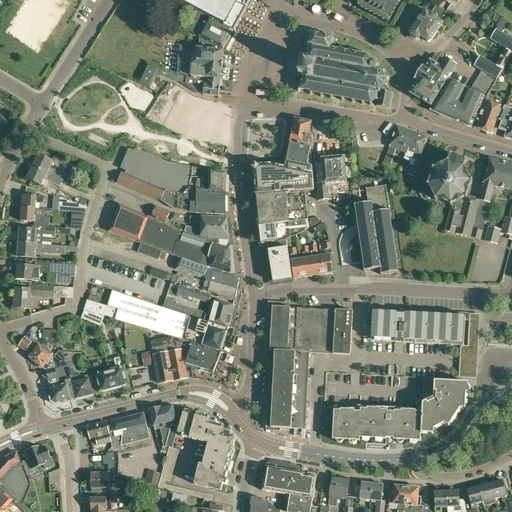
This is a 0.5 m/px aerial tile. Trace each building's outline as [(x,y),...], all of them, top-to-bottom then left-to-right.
[(176,0),(200,13),(232,29),(233,30),(249,0),(176,0)] [(321,14),(325,7),(311,0),(302,0),(301,3),(321,14)] [(358,0),(359,2),(357,6),(361,8),(361,10),(364,9),(365,12),(369,11),(370,15),(373,14),(374,17),(377,15),(378,19),(381,18),(382,21),(385,20),(388,22),(390,19),(393,18),(391,15),(395,13),(394,10),(397,9),(396,6),(400,5),(399,2),(402,1),(401,0),(358,0)] [(409,31),(411,32),(410,33),(411,36),(416,40),(420,39),(422,41),(423,39),(428,42),(430,42),(450,14),(437,5),(430,14),(425,11),(419,8),(407,24),(409,25),(408,27),(409,31)] [(232,29),(200,13),(190,31),(222,49),(222,48),(228,51),(237,33),(232,30),(232,29)] [(499,61),(497,65),(496,67),(480,57),(474,66),(486,73),(485,75),(496,81),(511,53),(511,37),(509,36),(508,37),(496,30),(494,33),(493,32),(491,36),(492,36),(490,39),(507,49),(506,51),(505,51),(499,61)] [(300,88),(297,90),(298,91),(298,92),(301,90),(310,92),(309,95),(312,95),(312,92),(320,93),(320,97),(322,97),(322,94),(331,95),(330,98),(332,99),(333,96),(334,96),(340,97),(342,97),(341,101),(343,101),(344,98),(353,99),(352,103),(364,105),(364,102),(371,103),(370,106),(371,105),(373,105),(376,106),(377,106),(377,107),(390,109),(392,93),(392,92),(388,87),(388,86),(386,85),(387,80),(390,79),(390,77),(387,78),(383,72),(385,70),(383,69),(381,72),(377,71),(377,65),(379,64),(379,63),(377,63),(374,61),(375,59),(368,53),(367,55),(363,54),(363,51),(361,51),(361,54),(352,52),(353,49),(351,49),(350,51),(342,50),(342,47),(340,47),(340,50),(332,48),(333,45),(331,45),(332,40),(334,40),(335,38),(333,38),(333,37),(332,37),(332,35),(331,35),(330,37),(323,35),(323,34),(321,34),(321,35),(313,33),(313,32),(312,32),(311,33),(310,34),(310,33),(309,35),(311,35),(310,37),(309,36),(306,37),(306,40),(307,42),(310,42),(310,43),(308,43),(307,45),(308,45),(305,59),(301,59),(298,74),(302,75),(300,88)] [(467,60),(465,46),(456,48),(456,52),(458,52),(460,62),(467,60)] [(184,77),(176,76),(159,70),(159,69),(147,63),(137,83),(150,89),(155,77),(164,77),(180,83),(196,94),(218,96),(220,87),(219,87),(220,79),(222,69),(223,63),(222,63),(223,52),(197,49),(196,57),(192,57),(191,66),(192,66),(191,77),(184,76),(184,77)] [(258,70),(267,72),(265,78),(275,80),(281,54),(263,50),(258,70)] [(423,69),(420,75),(442,88),(456,66),(445,59),(443,61),(435,56),(432,62),(431,61),(425,70),(423,69)] [(243,62),(240,98),(250,99),(253,63),(243,62)] [(482,71),(473,85),(483,92),(485,88),(487,90),(493,80),(485,75),(486,73),(482,71)] [(442,88),(420,75),(417,79),(419,80),(410,94),(420,100),(421,99),(431,106),(432,105),(434,106),(437,101),(435,99),(442,88)] [(449,80),(437,101),(434,106),(431,111),(449,118),(462,87),(449,80)] [(462,87),(449,118),(458,122),(471,91),(462,87)] [(484,98),(471,91),(458,122),(472,128),(484,98)] [(484,132),(494,104),(484,101),(474,129),(484,132)] [(167,102),(164,116),(189,122),(192,108),(167,102)] [(505,108),(500,121),(503,122),(500,130),(507,132),(511,115),(511,110),(507,109),(509,103),(507,102),(505,108)] [(494,104),(484,132),(495,136),(500,121),(505,108),(494,104)] [(198,141),(229,144),(231,120),(232,120),(233,107),(211,105),(210,117),(211,117),(210,129),(199,128),(198,141)] [(0,128),(2,130),(10,119),(3,115),(4,113),(6,110),(0,106),(0,128)] [(261,117),(273,121),(275,112),(263,109),(261,117)] [(250,111),(249,133),(258,133),(258,111),(250,111)] [(269,139),(273,123),(262,120),(259,136),(269,139)] [(294,122),(290,142),(310,146),(311,137),(308,136),(311,123),(298,120),(294,122)] [(282,124),(280,134),(288,135),(290,125),(282,124)] [(407,154),(415,133),(397,127),(383,165),(390,168),(397,150),(406,153),(407,154)] [(407,154),(406,153),(403,159),(410,162),(409,165),(411,166),(407,175),(416,179),(422,163),(413,159),(415,153),(421,156),(428,138),(415,133),(407,154)] [(257,153),(257,136),(248,136),(248,153),(257,153)] [(310,146),(290,142),(287,161),(312,166),(313,166),(311,153),(310,153),(310,146)] [(122,172),(121,173),(171,194),(182,194),(188,188),(226,194),(226,175),(170,162),(135,149),(125,173),(122,172)] [(38,154),(32,167),(63,181),(65,175),(50,167),(53,161),(38,154)] [(464,200),(465,199),(467,197),(466,196),(471,183),(472,182),(471,181),(465,168),(466,167),(464,166),(465,161),(466,160),(465,159),(464,160),(453,156),(451,154),(450,156),(451,157),(448,161),(446,161),(446,162),(434,168),(433,168),(432,170),(433,170),(429,184),(428,184),(427,185),(429,186),(430,188),(422,191),(426,199),(434,195),(435,198),(434,199),(436,200),(436,199),(450,204),(451,205),(452,204),(464,200)] [(328,183),(347,181),(344,157),(322,159),(324,183),(318,184),(320,201),(330,200),(328,183)] [(511,191),(511,189),(511,164),(489,159),(485,175),(507,180),(505,189),(511,191)] [(287,161),(286,161),(286,162),(285,169),(276,167),(269,165),(262,166),(257,166),(254,170),(256,195),(305,191),(314,191),(313,182),(312,174),(312,166),(287,161)] [(63,181),(32,167),(27,179),(41,186),(44,179),(60,187),(63,181)] [(171,194),(121,173),(117,183),(161,201),(172,209),(201,215),(226,215),(226,194),(188,188),(182,194),(171,194)] [(507,180),(485,175),(479,200),(489,203),(490,203),(494,186),(505,189),(507,180)] [(239,180),(240,194),(249,194),(248,180),(239,180)] [(399,272),(390,211),(391,211),(391,210),(390,211),(388,201),(389,201),(387,185),(366,188),(367,196),(368,196),(369,203),(355,205),(355,206),(365,271),(364,271),(381,269),(382,274),(381,274),(381,275),(399,272)] [(511,189),(511,191),(511,190),(511,207),(509,219),(505,218),(502,233),(511,235),(511,189)] [(305,191),(256,195),(257,208),(306,201),(305,191)] [(23,196),(22,202),(21,202),(20,203),(19,207),(20,208),(22,208),(22,209),(35,210),(36,203),(44,204),(44,197),(41,196),(41,197),(36,197),(23,196)] [(479,200),(467,197),(465,199),(464,200),(451,205),(444,232),(480,241),(489,203),(479,200)] [(72,212),(82,213),(86,214),(88,207),(60,198),(59,212),(72,212)] [(306,201),(257,208),(258,218),(307,210),(306,201)] [(151,218),(165,224),(170,213),(156,207),(151,218)] [(20,215),(21,215),(21,222),(34,223),(34,227),(47,228),(47,224),(49,224),(50,217),(35,216),(35,210),(22,209),(22,210),(20,210),(19,210),(19,214),(20,215)] [(307,210),(258,218),(259,227),(295,221),(308,219),(307,210)] [(184,233),(184,232),(148,217),(138,243),(141,244),(141,245),(162,252),(167,254),(179,259),(200,266),(209,269),(210,267),(231,274),(229,250),(207,243),(204,244),(206,239),(184,233)] [(202,228),(227,230),(227,219),(190,217),(190,223),(202,224),(202,228)] [(308,220),(309,227),(319,223),(318,218),(308,220)] [(295,221),(259,227),(261,244),(286,239),(293,236),(300,233),(305,231),(305,229),(309,227),(308,220),(308,219),(295,221)] [(19,243),(43,245),(43,235),(55,236),(55,228),(47,228),(34,227),(34,230),(20,230),(19,243)] [(186,227),(184,232),(184,233),(206,239),(222,245),(224,240),(228,241),(227,230),(202,228),(201,233),(197,232),(197,229),(186,227)] [(500,230),(489,227),(485,241),(497,244),(500,230)] [(325,255),(321,256),(323,274),(333,273),(330,255),(332,255),(330,243),(326,244),(326,241),(323,242),(324,244),(325,255)] [(43,245),(19,243),(18,249),(16,249),(16,256),(18,256),(18,257),(34,258),(34,251),(44,252),(44,253),(65,255),(65,246),(43,245)] [(323,274),(321,256),(317,257),(316,255),(317,255),(316,243),(313,243),(314,245),(310,246),(314,276),(323,274)] [(288,251),(288,250),(261,244),(263,257),(288,254),(288,251)] [(300,259),(303,277),(312,276),(308,246),(301,247),(303,257),(304,257),(304,258),(300,259)] [(295,248),(289,249),(294,279),(303,277),(300,259),(296,259),(296,258),(297,258),(295,248)] [(288,254),(263,257),(262,258),(263,261),(264,261),(267,283),(292,279),(288,254)] [(200,266),(179,259),(175,270),(203,279),(203,280),(211,283),(237,291),(237,290),(238,281),(237,279),(232,277),(214,272),(210,271),(209,269),(200,266)] [(18,266),(17,280),(39,282),(40,272),(57,273),(56,283),(70,284),(71,277),(74,277),(75,277),(76,265),(62,264),(40,263),(33,263),(33,267),(18,266)] [(211,283),(203,280),(202,281),(179,274),(176,283),(196,289),(195,290),(207,294),(218,298),(219,298),(235,302),(237,291),(211,283)] [(142,283),(160,286),(161,280),(143,277),(142,283)] [(53,297),(54,287),(29,285),(29,289),(15,289),(14,308),(29,309),(30,290),(36,291),(36,296),(53,297)] [(211,296),(180,286),(176,295),(188,299),(189,297),(209,304),(211,296)] [(130,288),(129,293),(144,298),(145,293),(130,288)] [(174,311),(163,308),(161,308),(112,291),(108,307),(88,301),(85,311),(220,351),(227,328),(203,321),(174,312),(174,311)] [(163,308),(174,311),(177,302),(166,299),(163,308)] [(211,302),(210,310),(231,317),(235,306),(215,300),(215,303),(211,302)] [(294,435),(301,436),(305,436),(305,429),(309,353),(350,355),(353,311),(272,307),(270,351),(275,351),(272,428),(294,429),(294,435)] [(231,317),(210,310),(208,317),(205,316),(205,313),(197,310),(195,318),(204,320),(203,321),(209,323),(209,322),(228,328),(231,317)] [(371,338),(424,341),(464,343),(465,316),(373,311),(371,338)] [(98,332),(91,329),(88,336),(94,339),(98,332)] [(56,331),(43,330),(43,341),(56,346),(56,331)] [(37,346),(38,346),(39,344),(25,337),(18,347),(25,352),(26,351),(31,354),(37,346)] [(190,353),(217,362),(219,353),(188,343),(186,352),(190,353)] [(37,346),(31,354),(29,357),(30,358),(28,360),(39,369),(41,367),(42,367),(44,369),(50,362),(53,358),(51,357),(53,354),(45,349),(43,351),(38,346),(37,346)] [(192,368),(189,355),(184,356),(182,349),(168,352),(173,381),(188,379),(186,367),(192,368)] [(58,351),(53,358),(50,362),(44,369),(46,371),(49,380),(46,381),(48,389),(49,394),(48,394),(50,403),(55,406),(64,403),(63,403),(71,401),(70,400),(74,399),(65,360),(63,352),(58,351)] [(151,364),(150,360),(148,351),(141,352),(143,365),(151,364)] [(173,381),(168,352),(153,355),(159,384),(173,381)] [(190,353),(189,355),(192,368),(209,374),(210,374),(211,374),(212,374),(213,373),(213,372),(217,362),(190,353)] [(116,370),(109,372),(114,391),(121,389),(120,386),(127,385),(125,376),(127,376),(125,368),(123,368),(121,357),(113,359),(116,370)] [(65,360),(74,399),(75,399),(76,400),(80,399),(83,399),(84,397),(93,395),(89,380),(88,376),(81,378),(80,375),(75,376),(73,370),(72,370),(69,359),(65,360)] [(114,391),(109,372),(102,373),(99,363),(92,365),(95,376),(94,376),(96,384),(98,383),(100,392),(106,390),(107,392),(114,391)] [(423,403),(422,409),(421,433),(433,434),(434,434),(435,433),(436,433),(436,432),(436,431),(436,430),(435,429),(443,425),(444,426),(444,427),(445,427),(446,427),(447,427),(448,427),(448,426),(449,427),(460,410),(461,411),(462,411),(463,411),(464,411),(464,410),(465,410),(465,409),(466,394),(468,394),(469,394),(470,394),(470,393),(471,392),(471,391),(470,390),(471,390),(467,383),(466,383),(464,383),(435,381),(435,378),(424,378),(423,395),(429,395),(431,399),(423,403)] [(175,416),(172,404),(149,411),(153,426),(154,426),(155,430),(160,428),(163,440),(162,441),(164,446),(166,445),(166,446),(172,448),(178,426),(173,425),(174,421),(175,416)] [(421,433),(422,409),(359,406),(359,409),(349,408),(334,407),(333,439),(336,439),(337,441),(338,442),(340,443),(341,442),(343,441),(343,440),(349,440),(350,442),(351,443),(353,443),(354,443),(356,442),(356,441),(360,441),(360,438),(362,438),(363,439),(364,441),(366,441),(368,441),(369,440),(370,438),(376,439),(376,440),(377,441),(379,442),(380,442),(382,441),(383,440),(383,439),(386,439),(386,438),(394,438),(393,440),(397,440),(397,441),(399,443),(400,443),(402,443),(403,442),(404,440),(410,441),(410,442),(412,443),(413,444),(415,443),(416,442),(417,441),(420,441),(421,433)] [(190,436),(196,416),(192,415),(192,414),(184,411),(178,433),(190,436)] [(119,420),(126,445),(150,439),(143,413),(119,420)] [(196,415),(196,416),(190,436),(203,440),(208,423),(209,418),(208,418),(208,419),(204,418),(204,417),(196,415)] [(212,424),(208,423),(203,440),(211,442),(212,442),(230,446),(232,438),(227,437),(228,433),(229,433),(222,431),(223,427),(213,424),(215,418),(214,418),(212,424)] [(126,445),(119,420),(111,422),(112,426),(115,437),(122,435),(121,446),(121,447),(126,445)] [(112,426),(107,427),(106,422),(87,427),(91,445),(97,444),(97,446),(111,442),(112,447),(121,446),(122,435),(115,437),(112,426)] [(212,442),(211,442),(208,454),(229,459),(230,455),(231,456),(233,447),(230,446),(212,442)] [(23,451),(26,460),(21,462),(26,476),(33,473),(32,469),(45,464),(43,461),(49,459),(45,446),(39,449),(37,446),(35,447),(23,451)] [(157,488),(174,492),(186,495),(211,501),(212,496),(163,484),(163,480),(170,482),(179,450),(169,448),(157,488)] [(2,459),(26,489),(27,485),(15,452),(4,458),(2,459)] [(108,462),(119,460),(118,452),(107,453),(108,462)] [(229,459),(208,454),(205,466),(225,472),(226,468),(228,468),(230,460),(229,459)] [(2,459),(0,461),(0,474),(22,497),(26,489),(2,459)] [(225,472),(205,466),(200,465),(194,484),(221,492),(223,485),(226,486),(228,479),(226,479),(227,473),(228,473),(228,472),(225,472)] [(320,511),(322,508),(321,508),(311,507),(312,499),(316,477),(317,476),(314,475),(315,474),(308,473),(307,474),(305,473),(266,467),(262,491),(283,494),(280,510),(287,511),(320,511)] [(109,480),(115,480),(115,471),(108,471),(108,473),(91,474),(91,488),(109,488),(109,480)] [(158,487),(161,474),(149,471),(145,483),(158,487)] [(22,497),(0,474),(0,488),(11,499),(12,498),(19,505),(22,497)] [(346,499),(349,481),(333,478),(330,496),(328,506),(336,507),(337,497),(346,499)] [(491,484),(495,499),(501,498),(502,502),(505,504),(507,511),(511,511),(511,498),(508,500),(502,481),(491,484)] [(370,500),(372,484),(362,483),(360,497),(356,496),(355,504),(364,505),(364,499),(370,500)] [(372,484),(370,500),(376,501),(375,511),(384,511),(385,501),(381,500),(383,485),(372,484)] [(491,484),(479,487),(483,503),(484,507),(496,503),(495,499),(491,484)] [(403,511),(404,509),(406,487),(395,486),(394,494),(390,494),(389,503),(399,504),(397,511),(403,511)] [(404,509),(403,511),(422,511),(423,505),(420,505),(421,497),(417,496),(417,488),(406,487),(404,509)] [(483,503),(479,487),(467,490),(472,510),(478,508),(477,504),(483,503)] [(0,511),(26,511),(12,499),(11,500),(0,489),(0,511)] [(459,491),(446,492),(447,508),(454,507),(454,511),(460,511),(459,491)] [(186,495),(174,492),(172,501),(183,504),(186,495)] [(447,508),(446,492),(434,492),(435,511),(441,511),(441,508),(447,508)] [(92,511),(105,511),(105,510),(106,510),(106,499),(106,498),(90,499),(91,511),(92,511)] [(253,499),(250,511),(287,511),(280,510),(280,511),(274,509),(274,507),(269,507),(270,503),(267,503),(268,502),(253,499)]
